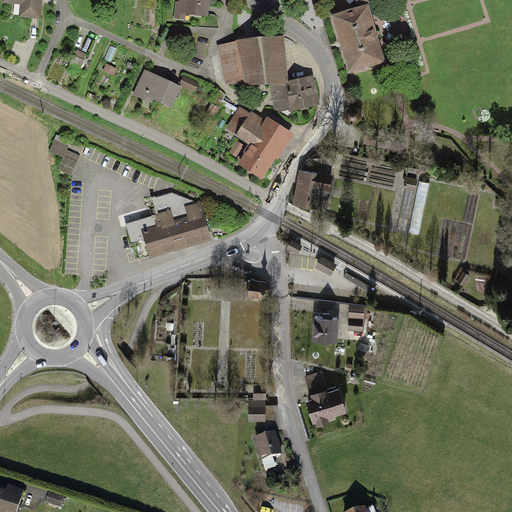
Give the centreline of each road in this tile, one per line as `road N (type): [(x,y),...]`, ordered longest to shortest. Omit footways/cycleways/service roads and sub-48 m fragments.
road 1 (residential): [(322,511),(288,397),(279,270),(258,231)]
road 2 (residential): [(276,201),(35,79)]
road 3 (track): [(511,333),(276,201)]
road 4 (tertiary): [(255,1),(309,41),(325,64),(331,102),(311,138)]
road 5 (tertiary): [(258,231),(111,296)]
road 6 (primary): [(126,393),(222,511)]
road 7 (residential): [(202,77),(311,138)]
